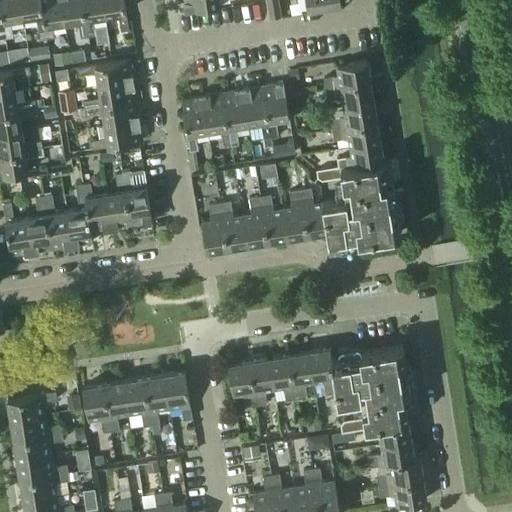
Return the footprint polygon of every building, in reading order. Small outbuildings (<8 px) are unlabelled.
[(0,0),(0,9),(4,36),(11,35),(8,19),(21,16),(18,0),(0,0)] [(18,0),(21,16),(34,14),(37,31),(45,30),(40,0),(18,0)] [(40,0),(45,30),(37,31),(38,38),(54,35),(52,23),(65,21),(61,0),(40,0)] [(61,0),(65,21),(78,19),(79,30),(80,37),(88,36),(82,0),(61,0)] [(92,17),(105,15),(102,0),(82,0),(88,36),(95,35),(92,17)] [(102,0),(105,15),(117,13),(120,30),(129,29),(124,0),(102,0)] [(184,0),(185,1),(183,1),(185,8),(221,3),(220,0),(184,0)] [(281,14),(279,0),(266,0),(270,16),(281,14)] [(341,3),(340,0),(306,0),(308,8),(341,3)] [(50,44),(29,47),(31,59),(31,60),(52,56),(50,44)] [(28,48),(16,50),(18,60),(29,59),(28,48)] [(85,59),(83,49),(71,51),(73,61),(85,59)] [(70,50),(52,53),(53,56),(54,64),(71,61),(70,50)] [(94,73),(96,85),(132,79),(131,73),(129,73),(127,59),(77,68),(78,76),(94,73)] [(325,77),(326,87),(370,79),(367,60),(338,64),(339,74),(325,77)] [(51,80),(48,63),(39,64),(42,82),(51,80)] [(28,66),(0,70),(0,91),(14,89),(12,75),(29,72),(28,66)] [(300,78),(298,68),(289,69),(291,80),(300,78)] [(98,98),(82,100),(83,108),(133,100),(131,87),(133,87),(132,79),(96,85),(98,98)] [(343,96),(344,103),(373,98),(370,79),(326,87),(327,87),(327,94),(328,98),(343,96)] [(276,82),(262,85),(270,136),(278,135),(275,117),(288,115),(282,80),(276,81),(276,82)] [(250,85),(243,86),(249,121),(260,120),(263,137),(270,136),(262,85),(251,87),(250,85)] [(236,89),(223,91),(230,143),(237,142),(234,124),(249,121),(243,86),(236,87),(236,89)] [(14,89),(0,91),(0,112),(35,107),(34,99),(16,102),(14,89)] [(74,89),(58,91),(61,110),(77,107),(74,89)] [(209,92),(202,93),(207,129),(220,126),(223,144),(230,143),(223,91),(210,93),(209,92)] [(195,95),(181,98),(190,149),(197,148),(195,131),(207,129),(202,93),(195,94),(195,95)] [(377,120),(373,98),(344,103),(346,114),(331,116),(333,127),(377,120)] [(133,100),(83,108),(85,115),(101,112),(103,125),(139,119),(137,112),(136,112),(133,100)] [(57,115),(55,104),(47,105),(49,116),(57,115)] [(35,107),(0,112),(0,132),(20,129),(18,117),(36,114),(35,107)] [(309,116),(309,111),(305,112),(295,113),(296,121),(302,121),(301,118),(309,116)] [(105,138),(89,141),(90,149),(140,141),(140,140),(138,127),(140,127),(139,119),(103,125),(105,138)] [(349,136),(350,143),(380,139),(377,120),(333,127),(334,139),(349,136)] [(22,142),(20,129),(0,132),(0,152),(41,146),(40,139),(22,142)] [(61,136),(51,138),(52,145),(62,143),(61,136)] [(270,136),(263,137),(264,146),(272,144),(270,136)] [(293,139),(285,140),(286,142),(287,154),(295,152),(293,139)] [(348,241),(359,239),(401,232),(393,183),(387,184),(380,139),(350,143),(352,155),(337,157),(339,166),(317,169),(318,175),(322,179),(342,176),(343,184),(350,183),(351,195),(323,199),(328,230),(330,243),(337,242),(337,246),(341,248),(349,247),(348,241)] [(41,146),(0,152),(0,174),(27,170),(25,157),(42,154),(41,146)] [(114,159),(113,150),(100,153),(101,162),(114,159)] [(225,163),(224,154),(213,155),(215,164),(225,163)] [(129,161),(121,162),(122,171),(131,223),(143,221),(143,223),(151,222),(145,185),(133,187),(129,161)] [(275,161),(261,163),(263,176),(277,174),(275,161)] [(117,190),(105,192),(111,229),(120,227),(120,225),(131,223),(122,171),(114,173),(117,190)] [(79,184),(76,184),(77,191),(85,189),(91,230),(92,230),(104,228),(105,230),(111,229),(105,192),(92,194),(90,182),(79,184)] [(328,230),(323,199),(314,201),(312,186),(301,188),(308,233),(328,230)] [(288,236),(308,233),(301,188),(290,189),(293,204),(283,206),(288,236)] [(80,208),(67,210),(73,246),(81,245),(81,244),(94,242),(92,230),(91,230),(85,189),(77,191),(80,208)] [(288,236),(283,206),(273,207),(271,193),(260,195),(267,239),(288,236)] [(51,194),(44,196),(53,248),(65,246),(66,248),(73,246),(67,210),(54,212),(51,194)] [(267,239),(260,195),(250,196),(252,211),(243,212),(248,242),(267,239)] [(40,250),(53,248),(44,196),(36,197),(39,214),(27,216),(33,253),(41,252),(40,250)] [(248,242),(243,212),(234,214),(231,199),(220,201),(228,246),(248,242)] [(12,201),(4,202),(13,255),(25,253),(25,254),(33,253),(27,216),(14,218),(12,201)] [(228,246),(220,201),(210,203),(212,217),(202,219),(207,249),(228,246)] [(341,431),(363,428),(408,421),(404,395),(410,394),(402,345),(350,353),(349,347),(338,348),(336,351),(337,355),(332,356),(338,390),(336,391),(337,400),(367,395),(369,408),(362,409),(363,416),(343,419),(341,426),(341,431)] [(332,356),(331,347),(310,350),(314,379),(323,377),(325,392),(336,391),(338,390),(332,356)] [(310,350),(290,353),(296,397),(307,395),(307,393),(305,380),(314,379),(310,350)] [(290,353),(269,356),(274,386),(283,384),(285,393),(286,399),(296,397),(290,353)] [(269,356),(250,359),(257,403),(267,402),(264,387),(274,386),(269,356)] [(249,359),(228,363),(232,392),(244,390),(244,393),(246,405),(256,403),(249,359)] [(185,370),(165,374),(170,406),(182,404),(184,419),(193,418),(189,393),(185,370)] [(165,374),(144,377),(152,425),(161,423),(158,408),(170,406),(165,374)] [(144,377),(124,380),(129,413),(141,411),(143,426),(152,425),(144,377)] [(27,380),(11,382),(12,390),(28,387),(27,380)] [(124,380),(104,383),(111,431),(120,430),(117,415),(129,413),(124,380)] [(104,383),(84,386),(85,393),(89,420),(101,418),(103,432),(111,431),(104,383)] [(77,388),(68,389),(71,409),(79,408),(80,408),(79,403),(77,388)] [(36,393),(8,397),(11,418),(44,413),(42,401),(57,399),(56,393),(56,390),(36,393)] [(11,418),(14,437),(62,430),(61,422),(46,425),(44,413),(11,418)] [(321,428),(320,420),(306,421),(308,430),(321,428)] [(408,421),(363,428),(365,436),(379,433),(381,443),(411,438),(408,421)] [(86,437),(84,427),(75,429),(76,439),(86,437)] [(63,439),(62,430),(14,437),(18,459),(50,454),(48,442),(63,439)] [(248,431),(240,433),(241,441),(249,440),(248,431)] [(343,441),(342,432),(332,433),(333,442),(343,441)] [(329,447),(327,433),(308,436),(310,450),(329,447)] [(382,452),(368,455),(369,466),(390,463),(389,462),(414,458),(411,438),(381,443),(382,452)] [(259,443),(241,446),(241,447),(242,458),(261,455),(259,443)] [(50,454),(18,459),(21,479),(68,472),(67,463),(52,466),(50,454)] [(104,463),(103,455),(94,456),(96,465),(104,463)] [(391,472),(377,474),(378,484),(423,477),(420,457),(414,458),(389,462),(390,463),(391,472)] [(88,458),(77,460),(79,470),(90,468),(88,458)] [(159,473),(157,461),(149,462),(151,474),(159,473)] [(320,466),(312,467),(319,511),(336,511),(340,511),(334,479),(323,481),(320,466)] [(306,483),(294,485),(298,511),(319,511),(312,467),(303,469),(306,483)] [(77,470),(68,472),(70,480),(78,478),(77,470)] [(68,472),(21,479),(24,499),(57,494),(55,482),(70,480),(68,472)] [(280,473),(271,474),(277,511),(298,511),(294,485),(282,487),(280,473)] [(265,490),(252,492),(255,511),(277,511),(271,474),(263,475),(265,490)] [(423,477),(378,484),(380,495),(395,493),(396,503),(426,498),(423,477)] [(172,490),(163,491),(165,511),(187,511),(186,503),(174,504),(172,490)] [(156,507),(145,509),(145,511),(165,511),(163,491),(154,493),(156,507)] [(57,494),(24,499),(26,511),(71,511),(82,510),(80,502),(79,502),(74,503),(59,505),(57,494)] [(131,496),(123,497),(124,511),(145,511),(145,509),(133,511),(131,496)] [(124,511),(123,497),(114,499),(116,511),(124,511)] [(95,498),(84,500),(85,510),(96,508),(95,498)]
